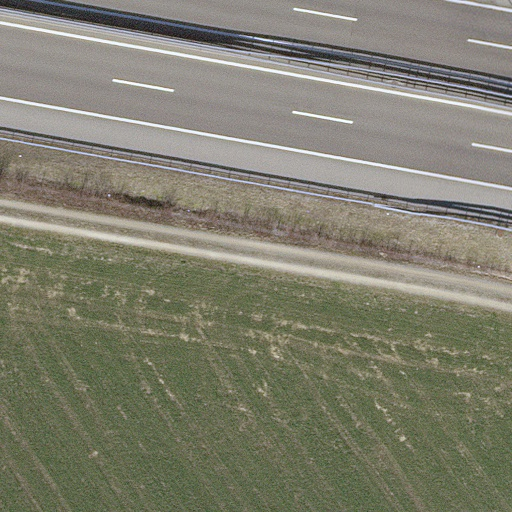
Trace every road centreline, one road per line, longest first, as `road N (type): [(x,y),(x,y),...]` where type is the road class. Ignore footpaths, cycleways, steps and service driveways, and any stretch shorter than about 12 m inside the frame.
road 1 (motorway): [(0,61),(511,151)]
road 2 (track): [(511,299),(0,210)]
road 3 (motorway): [(511,49),(235,0)]
